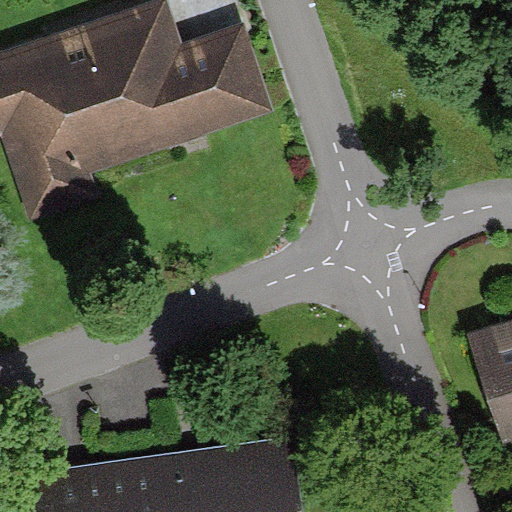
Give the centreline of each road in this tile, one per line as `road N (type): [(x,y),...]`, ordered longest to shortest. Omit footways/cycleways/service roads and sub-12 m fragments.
road 1 (residential): [(0,384),(365,246)]
road 2 (residential): [(365,246),(454,511)]
road 3 (residential): [(365,246),(280,0)]
road 4 (residential): [(511,210),(483,208),(365,246)]
